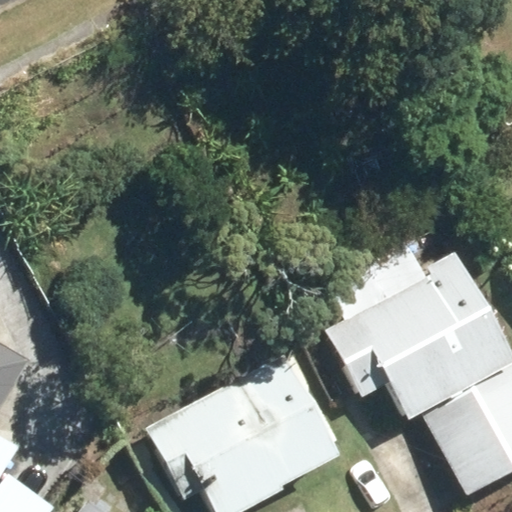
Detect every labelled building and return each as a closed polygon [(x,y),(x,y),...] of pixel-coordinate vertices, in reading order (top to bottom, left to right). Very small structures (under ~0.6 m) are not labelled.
[(459,497),(511,469),(511,360),(510,356),(504,359),(449,253),(412,273),(416,281),(319,331),(356,400),(382,387),(402,424),(417,416),(459,497)] [(0,397),(20,367),(0,353),(0,397)] [(274,490),(332,459),(275,355),(138,429),(177,500),(195,490),(206,511),(240,511),(276,493),(274,490)] [(0,468),(12,451),(0,442),(0,468)] [(0,482),(0,511),(44,511),(48,507),(5,476),(0,482)] [(74,511),(93,511),(82,503),(74,511)]
